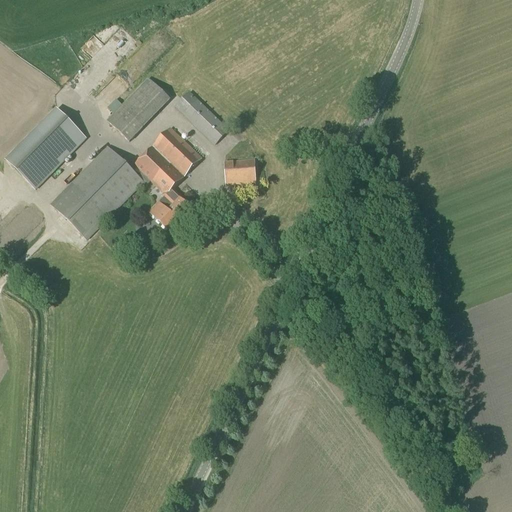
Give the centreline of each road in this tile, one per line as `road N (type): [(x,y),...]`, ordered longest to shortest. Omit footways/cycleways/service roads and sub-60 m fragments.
road 1 (tertiary): [(290,296),(419,0)]
road 2 (tertiary): [(187,511),(290,296)]
road 3 (unclassified): [(290,296),(209,190)]
